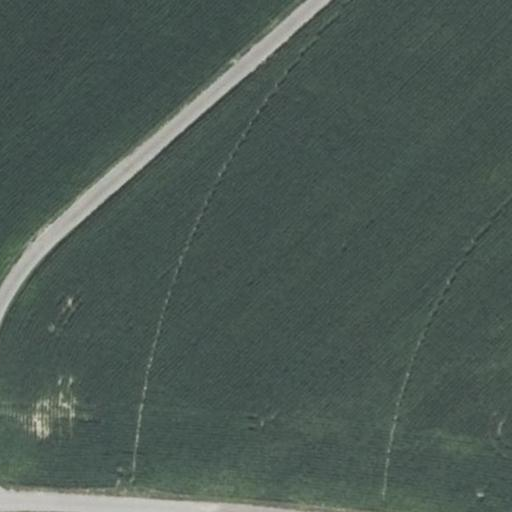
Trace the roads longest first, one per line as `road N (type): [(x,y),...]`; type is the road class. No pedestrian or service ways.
road 1 (track): [(313,0),(54,230),(0,303)]
road 2 (track): [(140,511),(0,502)]
